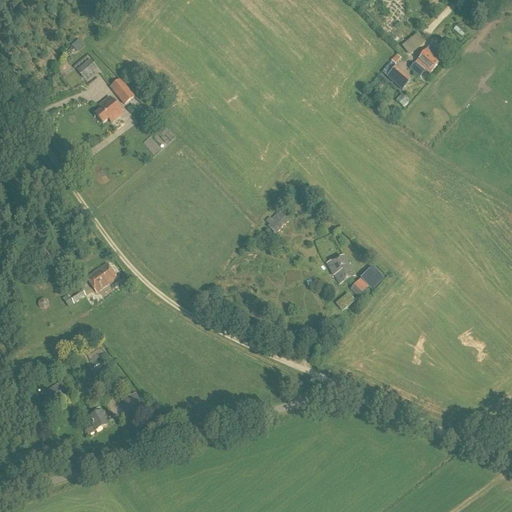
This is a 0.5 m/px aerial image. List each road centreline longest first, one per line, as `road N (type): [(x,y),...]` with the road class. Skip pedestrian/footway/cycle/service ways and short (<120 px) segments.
road 1 (unclassified): [(511,463),(365,399),(336,396),(275,408),(0,498)]
road 2 (track): [(0,74),(122,258),(151,287),(323,379),(336,396)]
